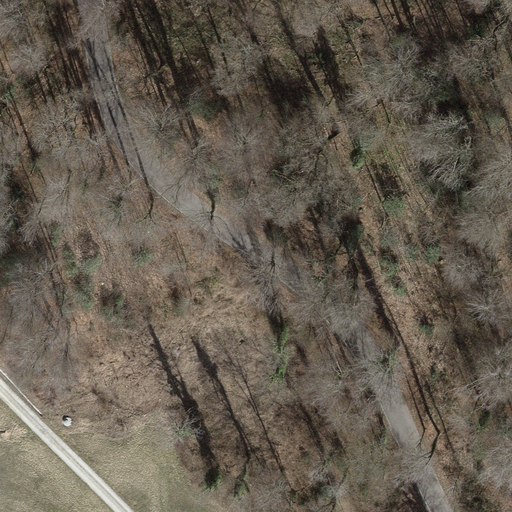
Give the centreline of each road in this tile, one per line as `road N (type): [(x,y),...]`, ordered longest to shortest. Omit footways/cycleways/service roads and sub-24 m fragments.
road 1 (unclassified): [(442,511),(370,347),(343,310),(173,195),(124,139),(97,65),(86,0)]
road 2 (track): [(0,391),(123,511)]
